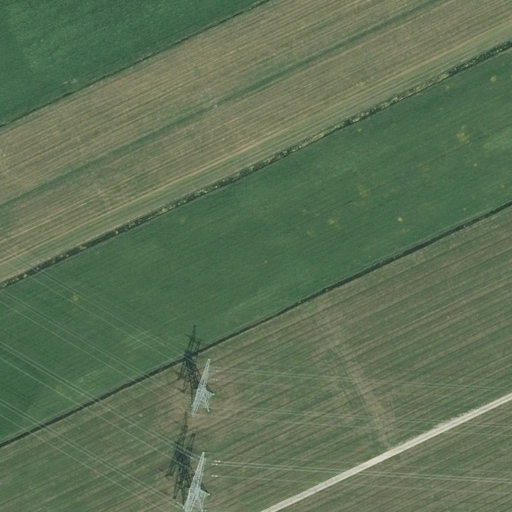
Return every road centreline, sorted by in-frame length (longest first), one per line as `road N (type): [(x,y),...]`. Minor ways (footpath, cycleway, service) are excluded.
road 1 (track): [(511,30),(0,273)]
road 2 (track): [(239,511),(372,449),(424,511)]
